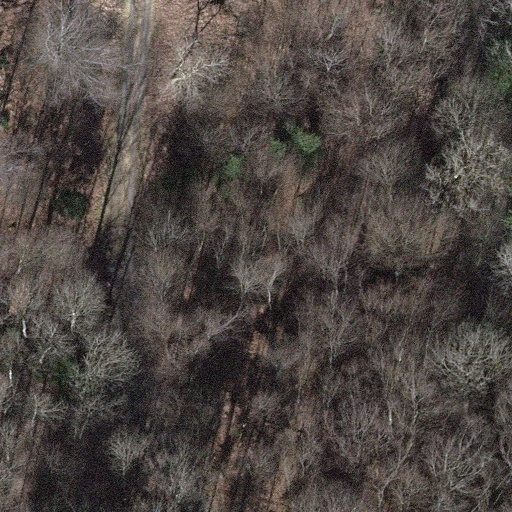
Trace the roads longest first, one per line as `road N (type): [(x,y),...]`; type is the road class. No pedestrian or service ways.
road 1 (track): [(148,0),(141,399),(205,511)]
road 2 (track): [(462,0),(475,137),(511,248)]
